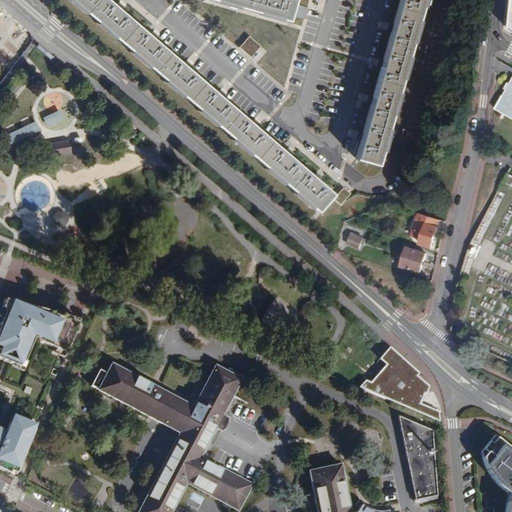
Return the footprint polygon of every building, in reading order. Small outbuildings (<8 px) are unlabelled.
[(108,0),(72,0),(317,212),(332,194),(315,178),(287,154),(254,126),(219,96),(186,68),(152,38),(118,9),(108,0)] [(218,0),(288,20),(293,0),(218,0)] [(400,0),(393,28),(383,64),(372,101),(362,138),(356,158),(378,164),(390,120),(405,66),(424,0),(400,0)] [(0,55),(17,36),(0,20),(0,55)] [(238,47),(250,57),(260,46),(249,35),(238,47)] [(511,79),(496,109),(511,118),(511,79)] [(9,144),(39,130),(35,121),(5,135),(9,144)] [(71,152),(69,141),(47,145),(49,157),(71,152)] [(332,198),(340,205),(350,193),(342,187),(332,198)] [(476,203),(487,209),(495,195),(483,189),(476,203)] [(61,211),(56,212),(52,216),(53,222),(56,226),(62,227),(67,224),(68,218),(66,213),(61,211)] [(431,247),(440,219),(420,213),(415,230),(419,231),(417,236),(423,238),(421,244),(431,247)] [(364,238),(352,234),(347,246),(360,250),(364,238)] [(427,254),(408,248),(402,266),(420,273),(427,254)] [(78,323),(5,303),(2,311),(5,315),(2,322),(0,328),(0,362),(2,364),(3,364),(3,365),(5,366),(9,368),(11,369),(11,368),(18,371),(21,366),(24,367),(32,344),(35,343),(37,344),(38,347),(55,356),(62,359),(78,323)] [(364,380),(358,387),(439,421),(438,411),(418,403),(423,393),(425,394),(428,386),(415,376),(419,373),(406,361),(389,346),(378,360),(384,365),(370,382),(364,380)] [(213,364),(192,406),(160,389),(150,385),(108,363),(94,391),(151,420),(177,434),(135,511),(171,511),(172,510),(186,483),(238,510),(252,485),(200,457),(232,395),(240,379),(213,364)] [(431,430),(397,415),(415,500),(436,495),(431,430)] [(0,469),(8,474),(10,471),(15,473),(33,430),(27,428),(29,425),(12,418),(6,432),(3,433),(0,431),(0,469)] [(510,503),(506,503),(504,511),(511,511),(511,454),(509,452),(511,450),(496,438),(491,444),(489,442),(482,449),(486,453),(481,458),(482,462),(488,473),(496,484),(506,493),(508,491),(511,493),(510,503)] [(305,471),(313,511),(389,511),(389,510),(385,511),(380,511),(376,511),(372,510),(367,508),(362,504),(359,499),(354,506),(349,507),(340,464),(305,471)] [(494,510),(496,501),(486,500),(485,508),(494,510)]
